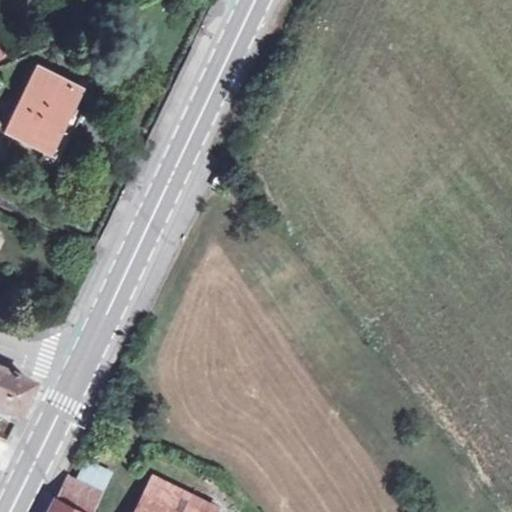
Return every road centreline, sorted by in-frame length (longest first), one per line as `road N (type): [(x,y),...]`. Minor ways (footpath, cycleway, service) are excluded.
road 1 (primary): [(68,368),(243,0)]
road 2 (primary): [(7,511),(68,368)]
